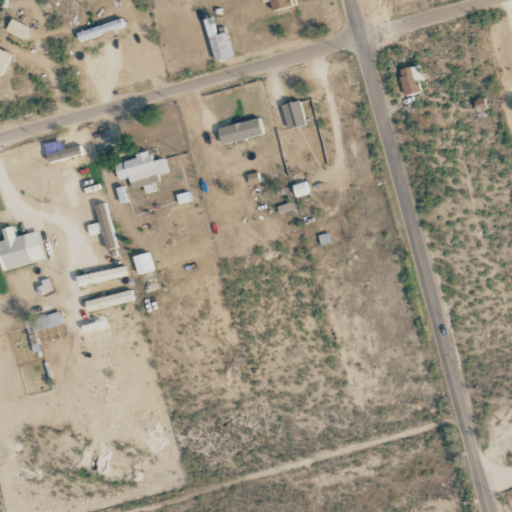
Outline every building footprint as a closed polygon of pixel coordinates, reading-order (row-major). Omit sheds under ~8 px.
[(261,0),(262,3),(270,1),(272,10),(292,6),(290,0),(261,0)] [(5,32),(25,38),(29,26),(9,19),(5,32)] [(76,33),(79,41),(122,28),(120,19),(76,33)] [(0,75),(3,76),(11,53),(0,48),(0,75)] [(420,92),(417,81),(423,80),(419,64),(398,70),(404,96),(420,92)] [(305,124),(298,100),(281,105),(287,129),(305,124)] [(217,129),(222,145),(263,133),(259,117),(217,129)] [(47,155),(50,163),(81,153),(78,145),(47,155)] [(114,162),(118,181),(129,178),(131,189),(159,182),(157,175),(167,172),(164,158),(152,161),(150,153),(114,162)] [(296,197),(310,193),(306,182),(292,185),(296,197)] [(116,247),(105,202),(94,205),(98,222),(87,225),(90,236),(101,233),(105,250),(116,247)] [(45,260),(38,231),(16,237),(13,226),(1,229),(4,240),(0,240),(0,267),(1,271),(45,260)] [(137,274),(153,271),(149,253),(133,256),(137,274)] [(78,286),(127,276),(125,266),(76,277),(78,286)] [(133,303),(131,292),(85,299),(87,310),(133,303)] [(62,324),(59,312),(25,322),(28,334),(62,324)]
